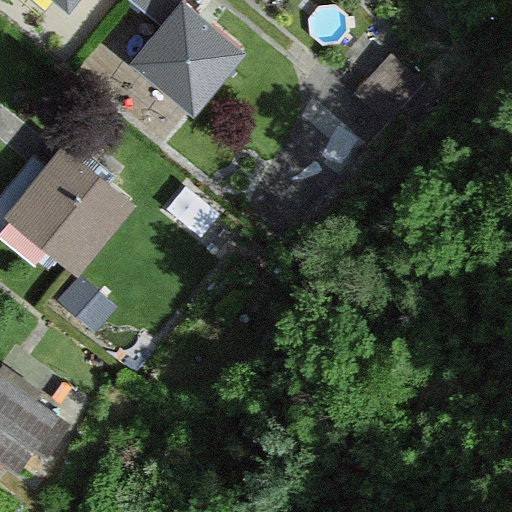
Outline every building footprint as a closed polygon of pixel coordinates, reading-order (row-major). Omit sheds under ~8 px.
[(246,32),(206,0),(138,0),(155,14),(126,49),(190,101),(246,32)] [(404,104),(431,68),(393,39),(366,76),(404,104)] [(55,143),(0,211),(0,216),(61,264),(118,193),(55,143)] [(74,278),(56,300),(87,324),(104,302),(74,278)] [(60,408),(0,367),(0,452),(21,466),(60,408)]
